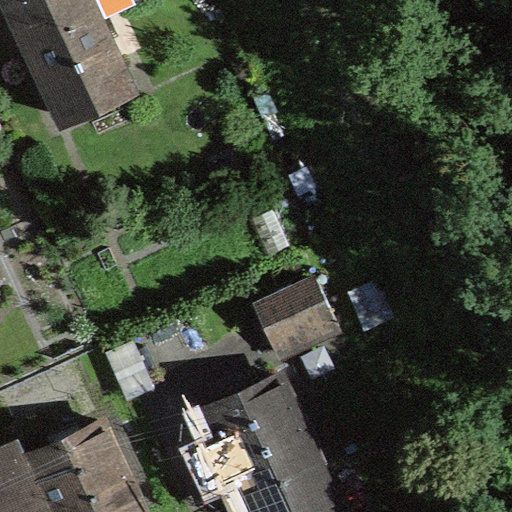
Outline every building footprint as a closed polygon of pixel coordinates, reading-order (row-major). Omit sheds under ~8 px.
[(93,0),(8,0),(62,114),(132,82),(100,15),(93,0)] [(93,0),(100,15),(132,0),(93,0)] [(316,278),(260,304),(276,338),(332,312),(316,278)] [(383,316),(381,312),(388,308),(381,295),(375,298),(367,283),(351,292),(368,323),(383,316)] [(133,337),(106,350),(129,396),(155,383),(133,337)] [(279,372),(203,407),(251,511),(322,511),(340,504),(279,372)] [(31,417),(46,447),(89,426),(75,396),(31,417)] [(46,447),(28,455),(55,511),(139,511),(145,509),(103,420),(89,426),(46,447)] [(55,511),(28,455),(20,439),(0,449),(0,511),(55,511)]
